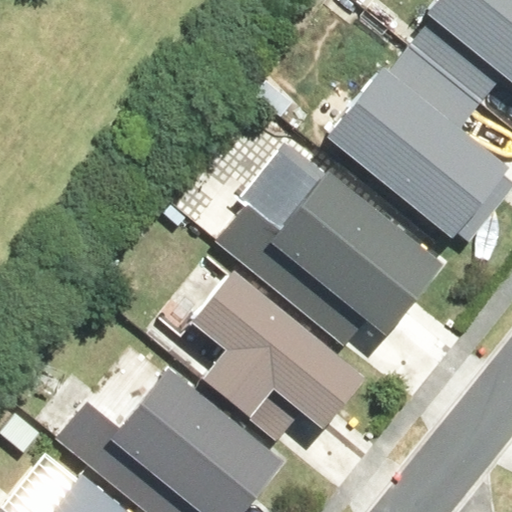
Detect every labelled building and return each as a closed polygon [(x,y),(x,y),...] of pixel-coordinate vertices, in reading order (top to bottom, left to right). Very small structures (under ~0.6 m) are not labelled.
[(511,0),(444,0),(436,10),(511,69),(511,0)] [(415,39),(387,76),(362,56),(319,113),(343,131),(339,135),(474,240),(511,190),(511,176),(510,174),(511,171),(511,156),(471,125),(492,98),(415,39)] [(340,164),(329,178),(292,149),(256,194),(293,223),(279,241),(398,333),(459,256),(340,164)] [(209,256),(176,298),(233,342),(205,380),(259,422),(288,384),(336,422),(380,368),(241,261),(231,274),(209,256)] [(181,360),(165,381),(137,358),(108,396),(136,417),(122,434),(221,511),(242,511),(293,448),(259,422),(205,380),(181,360)] [(143,511),(66,451),(18,511),(143,511)]
